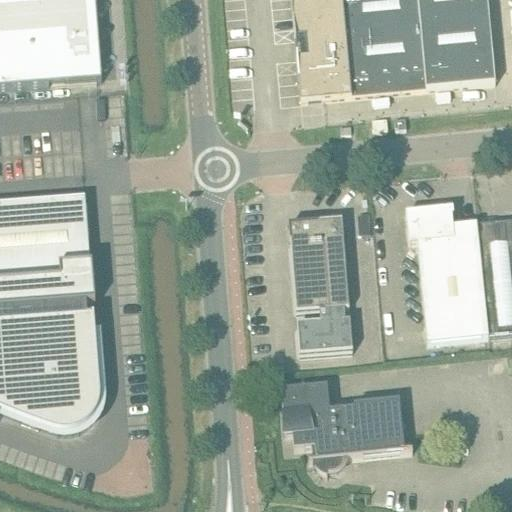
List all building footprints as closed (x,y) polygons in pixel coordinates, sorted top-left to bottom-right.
[(101,81),(97,81),(90,0),(0,0),(0,93),(49,90),(48,86),(97,82),(97,86),(101,86),(101,81)] [(290,0),(295,42),(306,41),(308,61),(296,62),(301,106),(321,105),(495,88),(486,0),(290,0)] [(341,137),(351,137),(350,126),(340,127),(341,137)] [(99,414),(100,403),(94,322),(87,322),(86,303),(88,303),(87,290),(85,290),(84,286),(91,285),(85,203),(0,209),(0,419),(1,418),(20,426),(39,433),(57,439),(67,439),(78,437),(87,432),(94,424),(99,414)] [(452,213),(406,218),(408,237),(409,250),(416,249),(427,349),(488,343),(479,248),(478,242),(476,228),(453,230),(452,224),(454,224),(452,213)] [(296,318),(319,316),(320,328),(297,330),(299,361),(352,357),(349,326),(344,326),(344,314),(349,314),(342,226),(289,230),(296,318)] [(511,238),(478,242),(479,248),(488,343),(511,340),(511,238)] [(342,470),(343,464),(412,457),(412,455),(404,456),(399,405),(354,410),(354,413),(329,416),(327,391),(281,395),(285,441),(292,440),(294,455),(315,453),(316,466),(318,471),(322,475),(326,478),(326,482),(327,482),(328,477),(334,477),(339,474),(342,470)]
